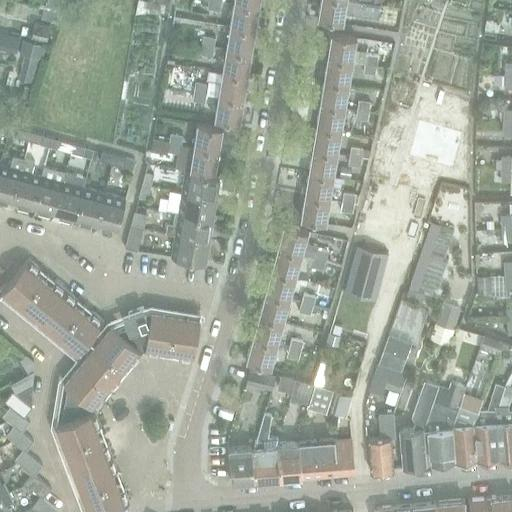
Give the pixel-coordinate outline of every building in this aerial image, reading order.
[(221,10),(222,0),(221,0),(210,0),(209,8),(221,10)] [(359,0),(319,0),(317,17),(342,22),(344,11),(377,16),(379,3),(369,2),(359,0)] [(255,29),(259,6),(233,2),(229,25),(255,29)] [(47,40),(50,25),(35,21),(31,37),(47,40)] [(251,52),(255,29),(229,25),(226,48),(251,52)] [(326,55),(352,59),(356,36),(330,32),(326,55)] [(215,46),(216,36),(205,34),(203,44),(215,46)] [(213,56),(215,46),(203,44),(201,54),(213,56)] [(247,75),(251,52),(226,48),(222,71),(247,75)] [(376,63),(377,53),(365,51),(364,61),(376,63)] [(24,67),(22,66),(19,79),(31,81),(36,57),(26,54),(24,67)] [(323,78),(348,82),(352,59),(326,55),(323,78)] [(374,73),(376,63),(364,61),(362,71),(374,73)] [(244,98),(247,75),(222,71),(218,94),(244,98)] [(319,101),(345,105),(348,82),(323,78),(319,101)] [(207,92),(209,82),(197,80),(195,90),(207,92)] [(205,102),(207,92),(195,90),(194,100),(205,102)] [(240,122),(244,98),(218,94),(214,118),(240,122)] [(368,109),(370,99),(358,97),(356,107),(368,109)] [(315,124),(341,128),(345,105),(319,101),(315,124)] [(367,119),(368,109),(356,107),(355,117),(367,119)] [(511,121),(511,108),(503,108),(503,121),(511,121)] [(511,134),(511,121),(503,121),(503,134),(511,134)] [(193,145),(218,150),(222,126),(197,122),(193,145)] [(337,151),(341,128),(315,124),(311,147),(337,151)] [(18,128),(16,137),(28,140),(30,132),(18,128)] [(30,132),(28,140),(40,144),(42,135),(30,132)] [(170,141),(182,143),(184,134),(172,132),(170,141)] [(60,140),(57,148),(70,151),(72,143),(60,140)] [(180,153),(182,143),(170,141),(169,151),(180,153)] [(72,143),(70,151),(82,155),(84,146),(72,143)] [(361,155),(362,145),(350,144),(349,153),(361,155)] [(214,173),(218,150),(193,145),(189,169),(214,173)] [(333,175),(337,151),(311,147),(308,170),(333,175)] [(101,151),(99,159),(111,163),(114,154),(101,151)] [(359,165),(361,155),(349,153),(347,163),(359,165)] [(114,154),(111,163),(123,166),(126,157),(114,154)] [(511,167),(511,154),(502,155),(501,168),(511,167)] [(0,163),(0,197),(12,201),(23,158),(12,155),(9,166),(0,163)] [(23,158),(12,201),(32,207),(41,175),(40,175),(31,172),(34,161),(23,158)] [(41,175),(32,207),(53,212),(64,171),(43,165),(40,175),(41,175)] [(511,181),(511,176),(511,167),(501,168),(501,181),(511,181)] [(219,174),(214,173),(189,169),(185,168),(181,190),(215,195),(219,174)] [(329,198),(333,175),(308,170),(304,193),(329,198)] [(64,171),(53,212),(74,218),(83,186),(86,177),(64,171)] [(150,185),(154,173),(145,171),(142,182),(150,185)] [(147,196),(150,185),(142,182),(138,194),(147,196)] [(83,186),(74,218),(95,223),(103,192),(83,186)] [(212,217),(213,209),(215,195),(181,190),(169,188),(166,210),(178,211),(212,217)] [(353,202),(355,192),(343,190),(341,200),(353,202)] [(103,192),(95,223),(116,229),(125,197),(103,192)] [(326,221),(329,198),(304,193),(300,217),(326,221)] [(351,211),(353,202),(341,200),(340,209),(351,211)] [(142,227),(146,213),(134,210),(130,224),(142,227)] [(208,238),(212,217),(178,211),(174,232),(208,238)] [(501,226),(511,225),(511,221),(511,213),(500,213),(501,226)] [(276,245),(301,252),(308,229),(283,222),(276,245)] [(136,249),(142,227),(130,224),(124,246),(136,249)] [(502,239),(511,238),(511,225),(501,226),(502,239)] [(205,259),(208,238),(174,232),(171,254),(205,259)] [(372,290),(382,251),(353,244),(343,283),(372,290)] [(295,275),(301,252),(276,245),(270,268),(295,275)] [(324,259),(327,249),(315,246),(313,255),(324,259)] [(322,268),(324,259),(313,255),(310,265),(322,268)] [(77,350),(103,318),(28,256),(1,288),(77,350)] [(505,273),(511,272),(511,259),(503,260),(504,273),(505,273)] [(289,297),(295,275),(270,268),(264,290),(289,297)] [(283,319),(289,297),(264,290),(258,313),(283,319)] [(312,303),(315,294),(303,291),(301,300),(312,303)] [(309,313),(312,303),(301,300),(298,310),(309,313)] [(142,350),(144,349),(149,320),(146,320),(144,314),(145,314),(142,306),(128,311),(130,316),(125,318),(128,326),(118,330),(142,350)] [(193,357),(200,316),(151,308),(149,320),(144,349),(193,357)] [(252,335),(277,342),(283,319),(258,313),(252,335)] [(95,407),(96,406),(111,388),(126,369),(142,350),(118,330),(110,323),(94,343),(79,361),(63,381),(67,384),(95,407)] [(498,351),(502,339),(483,333),(479,345),(498,351)] [(270,365),(277,342),(252,335),(245,359),(270,365)] [(300,348),(302,339),(291,336),(288,345),(300,348)] [(297,358),(300,348),(288,345),(286,355),(297,358)] [(401,384),(405,372),(378,362),(369,387),(382,391),(386,379),(401,384)] [(270,386),(273,374),(249,368),(246,381),(270,386)] [(427,463),(424,428),(424,426),(433,399),(438,384),(424,379),(419,392),(423,394),(412,426),(398,428),(402,466),(427,463)] [(313,385),(294,380),(289,399),(308,404),(313,385)] [(478,407),(475,418),(473,422),(476,459),(498,457),(494,407),(497,406),(502,392),(504,384),(495,381),(487,407),(478,407)] [(451,426),(459,403),(463,392),(464,386),(455,383),(448,404),(433,399),(424,426),(424,428),(428,428),(431,463),(454,461),(451,426)] [(95,409),(95,407),(67,384),(64,403),(61,422),(95,409)] [(12,389),(5,399),(10,403),(24,415),(32,405),(12,389)] [(473,422),(475,418),(478,407),(481,398),(463,392),(459,403),(451,426),(454,461),(476,459),(473,422)] [(507,402),(510,394),(502,392),(497,406),(494,407),(498,457),(511,456),(511,410),(508,411),(507,402)] [(21,429),(29,419),(24,415),(10,403),(2,414),(13,423),(21,429)] [(88,511),(99,511),(129,501),(95,409),(61,422),(56,424),(88,511)] [(279,476),(276,443),(264,444),(263,436),(267,435),(270,412),(264,410),(256,439),(254,439),(254,445),(251,445),(254,478),(279,476)] [(370,468),(394,466),(391,435),(395,434),(393,410),(379,411),(381,434),(367,436),(370,468)] [(13,423),(5,433),(22,446),(25,449),(33,439),(21,429),(13,423)] [(299,440),(302,474),(354,469),(351,436),(299,440)] [(276,441),(276,443),(279,476),(302,474),(299,440),(299,439),(276,441)] [(254,478),(251,445),(251,444),(228,446),(231,480),(254,478)] [(34,473),(43,463),(25,449),(22,446),(14,457),(31,470),(34,473)] [(43,497),(51,486),(34,473),(31,470),(22,481),(40,495),(43,497)] [(0,511),(8,511),(4,504),(12,501),(7,491),(0,493),(0,511)] [(511,511),(511,493),(490,496),(491,511),(511,511)] [(41,511),(58,511),(60,510),(43,497),(40,495),(32,505),(41,511)] [(468,511),(491,511),(490,496),(468,498),(468,511)] [(464,511),(463,498),(435,501),(436,511),(464,511)] [(436,511),(435,501),(413,503),(413,511),(436,511)] [(413,511),(413,503),(374,507),(374,511),(413,511)]
